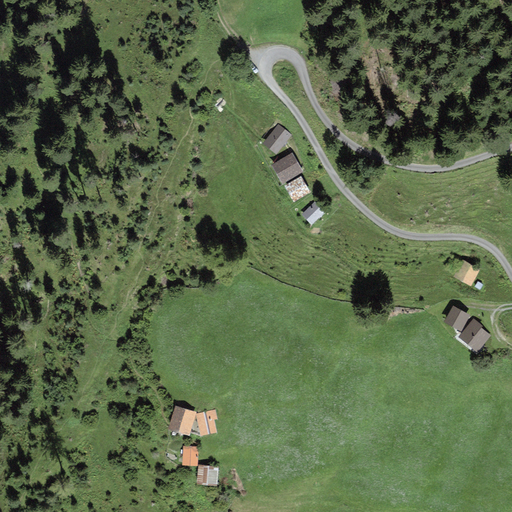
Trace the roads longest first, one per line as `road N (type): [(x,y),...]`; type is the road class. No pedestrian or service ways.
road 1 (track): [(218,0),(250,60),(261,47),(279,51),(323,122),(357,154),(397,169),(442,169),(511,150)]
road 2 (unclassified): [(250,60),(372,221),(393,233),(468,239),(511,275)]
